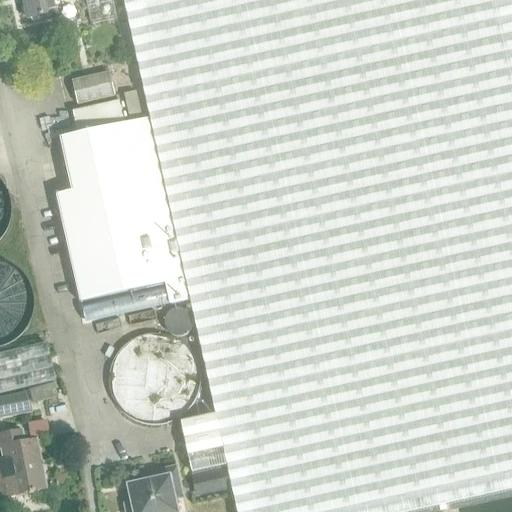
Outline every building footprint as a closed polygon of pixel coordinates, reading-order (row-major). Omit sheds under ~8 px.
[(67,0),(23,0),(29,22),(58,16),(55,3),(67,0)] [(85,0),(90,25),(117,20),(112,0),(85,0)] [(217,417),(228,469),(237,511),(430,511),(511,494),(511,0),(124,0),(152,122),(186,282),(192,304),(217,417)] [(73,83),(79,108),(115,100),(110,75),(73,83)] [(131,125),(143,122),(137,95),(125,97),(131,125)] [(171,308),(192,304),(186,282),(152,122),(126,127),(121,104),(74,115),(79,138),(62,142),(74,195),(58,198),(82,306),(166,287),(171,308)] [(0,398),(28,392),(54,386),(44,345),(0,355),(0,398)] [(57,398),(54,386),(28,392),(31,404),(57,398)] [(0,420),(30,415),(26,394),(0,399),(0,420)] [(193,477),(228,469),(217,417),(182,425),(193,477)] [(3,462),(0,462),(0,499),(10,498),(22,496),(43,492),(45,491),(35,441),(22,444),(19,433),(0,436),(0,449),(1,449),(3,462)] [(135,506),(128,507),(128,511),(177,511),(174,499),(182,497),(176,471),(155,475),(155,477),(147,479),(147,477),(145,477),(147,485),(131,488),(135,506)]
